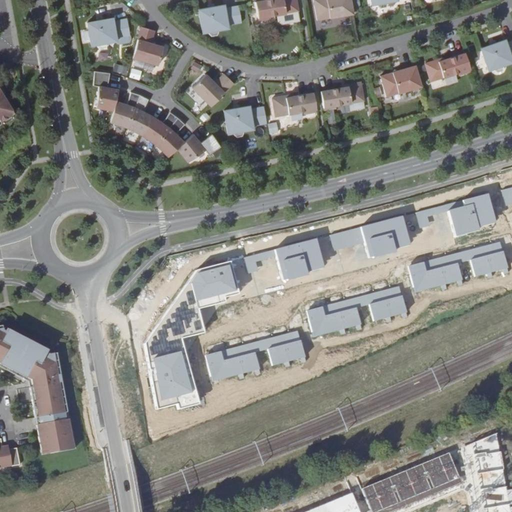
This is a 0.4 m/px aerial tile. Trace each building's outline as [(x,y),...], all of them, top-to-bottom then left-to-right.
[(268,0),(255,2),(258,19),(270,17),(299,12),(296,0),(268,0)] [(350,0),(313,0),(317,21),(353,14),(350,0)] [(370,0),(372,5),(377,4),(378,6),(380,9),(386,8),(387,4),(387,2),(397,1),(397,0),(370,0)] [(208,8),(198,10),(203,32),(208,32),(209,34),(211,36),(217,35),(218,32),(218,30),(228,28),(228,25),(241,23),(238,5),(224,8),(224,5),(214,7),(208,8)] [(97,21),(87,23),(91,46),(96,45),(97,47),(99,49),(105,49),(106,45),(106,43),(116,41),(116,39),(130,36),(126,19),(113,21),(112,18),(102,20),(97,21)] [(154,31),(141,27),(132,58),(158,65),(163,47),(151,44),(154,31)] [(490,45),(481,49),(488,71),(494,69),(495,71),(497,73),(503,71),(504,68),(503,66),(511,62),(511,60),(511,59),(511,40),(506,43),(505,40),(496,44),(490,45)] [(438,60),(425,64),(431,82),(458,73),(470,69),(465,53),(444,60),(439,62),(438,60)] [(197,72),(200,64),(190,60),(188,69),(197,72)] [(112,72),(124,73),(125,66),(112,64),(112,72)] [(127,77),(137,79),(140,67),(129,65),(127,77)] [(386,97),(421,87),(415,66),(380,76),(386,97)] [(99,72),(94,71),(92,86),(97,87),(96,107),(113,111),(115,101),(118,90),(107,88),(110,73),(99,72)] [(233,84),(224,74),(215,83),(205,74),(192,88),(211,106),(233,84)] [(321,91),(323,108),(336,106),(364,101),(361,82),(347,85),(348,87),(342,88),(321,91)] [(0,121),(0,120),(0,117),(0,118),(0,117),(0,114),(9,109),(10,111),(12,110),(0,92),(0,121)] [(127,105),(115,101),(113,111),(110,122),(126,128),(140,95),(131,92),(127,105)] [(286,96),(272,98),(276,117),(304,112),(316,110),(313,93),(292,97),(286,98),(286,96)] [(148,100),(140,95),(126,128),(142,135),(153,117),(142,111),(148,100)] [(234,109),(224,111),(228,134),(233,133),(234,135),(236,137),(242,137),(243,133),(243,131),(253,129),(253,127),(267,124),(264,107),(250,109),(249,106),(239,108),(234,109)] [(9,109),(0,114),(0,117),(0,118),(2,120),(12,114),(10,111),(9,109)] [(153,117),(142,135),(156,145),(178,118),(170,112),(162,123),(153,117)] [(185,124),(178,118),(156,145),(168,157),(177,149),(184,142),(175,134),(185,124)] [(267,123),(268,134),(277,134),(276,122),(267,123)] [(184,142),(177,149),(188,162),(205,151),(208,154),(220,147),(216,141),(211,134),(200,143),(192,134),(184,142)] [(487,194),(461,200),(463,207),(448,210),(455,238),(478,232),(477,227),(493,224),(487,194)] [(402,216),(358,227),(366,260),(394,253),(393,249),(409,245),(402,216)] [(315,240),(274,250),(282,282),(307,276),(306,272),(322,268),(315,240)] [(502,252),(470,261),(474,277),(507,269),(502,252)] [(144,344),(156,410),(176,405),(177,410),(197,406),(180,339),(203,333),(197,308),(224,301),(223,298),(238,294),(229,262),(196,270),(144,344)] [(422,262),(407,266),(414,292),(462,280),(458,263),(425,271),(422,262)] [(369,304),(373,321),(406,313),(401,296),(369,304)] [(306,312),(312,337),(360,325),(356,308),(323,316),(321,308),(306,312)] [(0,359),(1,360),(0,362),(28,377),(30,373),(35,375),(37,386),(29,388),(35,418),(38,417),(41,432),(37,432),(41,452),(48,451),(49,453),(65,451),(65,448),(72,447),(67,419),(65,419),(64,413),(66,412),(56,354),(48,354),(2,331),(1,326),(0,326),(0,359)] [(268,349),(272,366),(305,358),(300,341),(268,349)] [(206,357),(212,381),(258,369),(254,353),(222,361),(220,353),(206,357)] [(30,373),(28,377),(29,388),(37,386),(35,375),(30,373)] [(510,511),(497,434),(306,511),(510,511)] [(0,447),(0,446),(1,447),(0,441),(0,467),(10,466),(19,465),(16,448),(7,450),(1,451),(0,447)]
